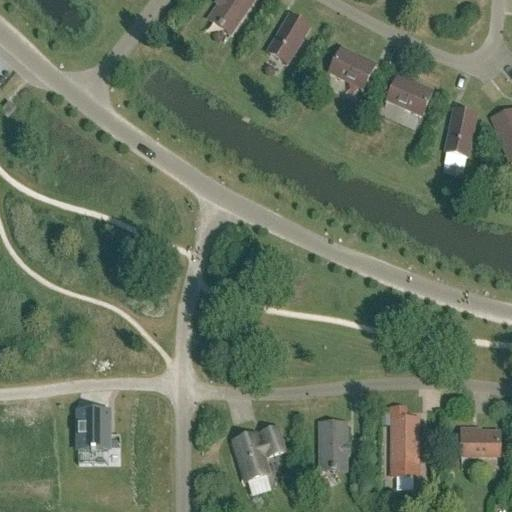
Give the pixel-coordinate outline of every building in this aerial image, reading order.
[(221,4),(208,22),(231,37),(256,0),(220,0),(219,2),(221,4)] [(290,18),(268,56),(287,68),(310,30),(290,18)] [(365,90),(375,70),(341,52),(330,73),(329,75),(346,84),(347,81),(365,90)] [(432,95),(397,80),(388,101),(406,109),(405,111),(422,119),(423,116),(423,117),(432,95)] [(9,104),(0,114),(7,120),(16,110),(9,104)] [(454,113),(445,156),(468,161),(477,118),(454,113)] [(511,113),(492,122),(510,166),(511,165),(511,113)] [(418,478),(418,469),(418,451),(421,451),(421,443),(418,443),(419,421),(405,421),(405,411),(392,411),(392,421),(392,469),(391,478),(418,478)] [(78,454),(108,454),(108,415),(78,415),(78,454)] [(382,428),(390,428),(390,417),(382,417),(382,428)] [(320,474),(347,474),(347,456),(350,456),(350,449),(347,449),(346,426),(320,427),(320,474)] [(269,460),(284,455),(277,432),(262,437),(264,441),(257,443),(256,438),(234,445),(246,485),(268,478),(262,457),(268,455),(269,460)] [(500,435),(461,435),(461,459),(500,458),(500,435)]
